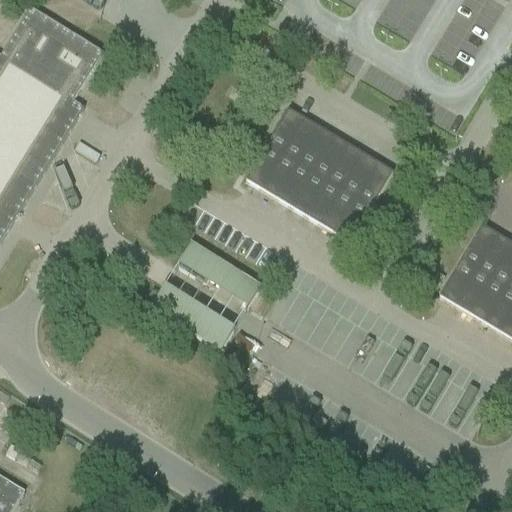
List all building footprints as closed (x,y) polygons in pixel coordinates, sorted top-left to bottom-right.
[(72,107),(101,59),(29,14),(0,61),(0,246),(83,114),(72,107)] [(244,187),(247,188),(349,250),(391,179),(286,116),(267,148),(266,147),(264,151),(265,151),(244,187)] [(438,303),(441,305),(511,347),(511,250),(480,232),(438,303)] [(198,338),(240,338),(265,295),(265,290),(235,272),(190,272),(207,282),(223,282),(222,297),(210,297),(186,297),(175,290),(167,305),(166,308),(161,317),(176,317),(176,325),(198,338)] [(230,450),(238,456),(247,442),(238,437),(230,450)] [(10,452),(5,460),(15,466),(20,458),(10,452)] [(0,511),(14,511),(23,499),(0,484),(0,511)]
